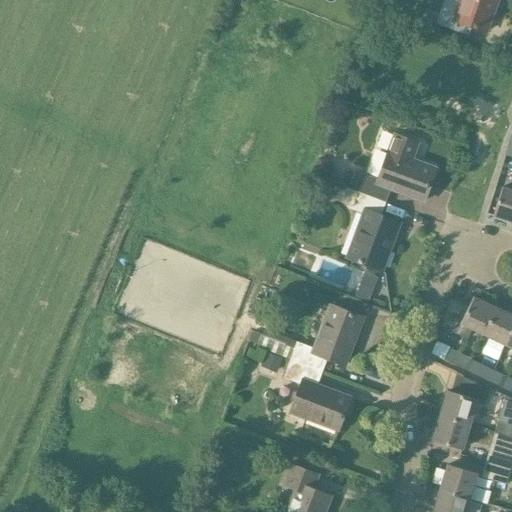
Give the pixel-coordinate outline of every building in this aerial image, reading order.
[(443,0),(435,23),(452,29),(455,20),(486,32),(497,0),(443,0)] [(360,172),(353,190),(385,202),(391,187),(424,200),(436,168),(411,159),(418,142),(395,134),(389,151),(388,150),(378,178),(360,172)] [(511,189),(503,187),(493,215),(511,220),(511,189)] [(398,222),(381,215),(385,202),(353,190),(347,208),(364,214),(348,257),(380,269),(398,222)] [(368,302),(378,277),(365,272),(355,297),(368,302)] [(451,299),(442,326),(467,338),(472,328),(484,334),(496,307),(475,296),(469,308),(451,299)] [(345,364),(362,317),(331,304),(314,348),(263,329),(256,347),(289,359),(322,371),(327,357),(345,364)] [(511,314),(496,307),(484,334),(506,345),(511,333),(511,314)] [(449,348),(443,359),(466,370),(471,359),(449,348)] [(350,397),(317,384),(322,371),(289,359),(283,377),(301,384),(291,411),(337,429),(350,397)] [(471,359),(466,370),(488,381),(493,369),(471,359)] [(511,378),(493,369),(488,381),(510,392),(511,387),(511,378)] [(441,416),(470,425),(477,400),(448,391),(441,416)] [(500,412),(511,415),(511,401),(504,399),(500,412)] [(497,423),(511,427),(511,415),(500,412),(497,423)] [(470,425),(441,416),(434,439),(463,448),(470,425)] [(494,434),(511,439),(511,427),(497,423),(494,434)] [(491,445),(511,451),(511,439),(494,434),(491,445)] [(488,456),(511,463),(511,451),(491,445),(488,456)] [(485,466),(510,474),(511,465),(511,463),(488,456),(485,466)] [(323,511),(330,496),(312,488),(317,474),(291,464),(283,483),(296,488),(286,511),(323,511)] [(474,486),(478,474),(448,464),(439,490),(469,499),(470,499),(486,504),(490,491),(474,486)] [(485,466),(481,477),(497,481),(507,484),(510,474),(485,466)] [(465,511),(470,499),(469,499),(439,490),(432,511),(465,511)]
